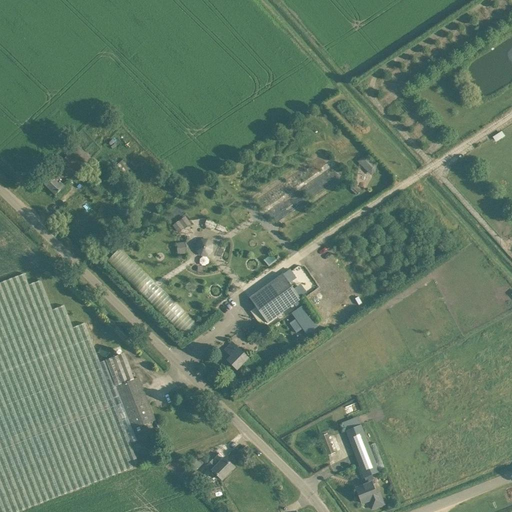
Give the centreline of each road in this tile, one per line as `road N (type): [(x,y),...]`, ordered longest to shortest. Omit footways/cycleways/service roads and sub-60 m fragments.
road 1 (unclassified): [(323,511),(0,193)]
road 2 (unknown): [(181,368),(279,266),(305,257),(329,280)]
